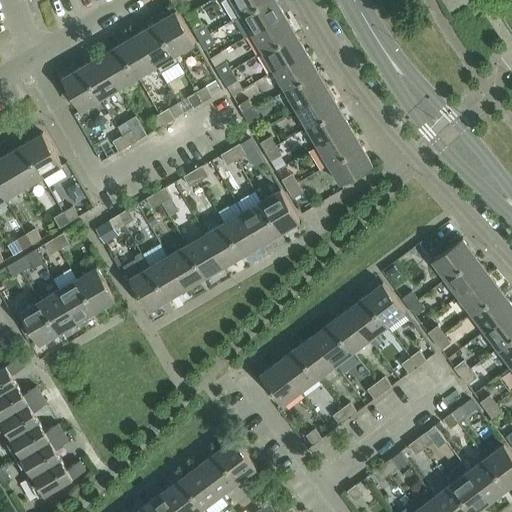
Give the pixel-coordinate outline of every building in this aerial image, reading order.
[(242,15),(267,0),(223,0),(221,1),(232,20),(241,14),(242,15)] [(275,0),(267,0),(242,15),(253,34),(285,15),(275,0)] [(159,27),(176,54),(195,43),(176,11),(157,22),(159,27)] [(264,52),(291,36),(295,33),(285,15),(253,34),(264,52)] [(157,22),(138,33),(141,38),(157,65),(161,72),(180,61),(176,54),(159,27),(157,22)] [(205,23),(194,30),(205,48),(216,42),(205,23)] [(157,65),(141,38),(138,33),(119,44),(122,49),(138,76),(157,65)] [(274,71),(302,55),(306,52),(295,33),(291,36),(264,52),(274,71)] [(138,76),(122,49),(119,44),(101,55),(103,60),(119,87),(138,76)] [(286,89),(313,73),(317,71),(306,52),(302,55),(274,71),(286,89)] [(119,87),(103,60),(101,55),(82,66),(85,71),(101,98),(119,87)] [(222,76),(232,70),(226,61),(216,67),(222,76)] [(101,98),(85,71),(82,66),(62,78),(81,110),(101,98)] [(232,70),(222,76),(227,85),(238,79),(232,70)] [(297,108),(324,92),(328,90),(317,71),(313,73),(286,89),(297,108)] [(197,91),(203,101),(222,89),(219,83),(209,89),(206,85),(197,91)] [(307,127),(335,111),(339,108),(328,90),(324,92),(297,108),(307,127)] [(188,96),(194,107),(203,101),(197,91),(188,96)] [(249,98),(238,104),(244,114),(254,108),(249,98)] [(169,107),(160,113),(166,123),(175,117),(169,107)] [(260,117),(254,108),(244,114),(249,123),(260,117)] [(318,145),(346,129),(350,127),(339,108),(335,111),(307,127),(318,145)] [(150,118),(156,128),(166,123),(160,113),(150,118)] [(329,164),(357,148),(361,145),(350,127),(346,129),(318,145),(329,164)] [(132,129),(122,135),(128,145),(138,139),(132,129)] [(23,144),(39,171),(42,176),(61,165),(42,133),(23,144)] [(113,140),(119,150),(128,145),(122,135),(113,140)] [(266,151),(276,145),(271,135),(260,142),(266,151)] [(240,142),(230,148),(236,158),(246,153),(240,142)] [(4,155),(21,182),(24,187),(42,176),(39,171),(23,144),(4,155)] [(276,145),(266,151),(271,160),(282,154),(276,145)] [(357,148),(329,164),(341,183),(373,165),(361,145),(357,148)] [(228,164),(236,158),(230,148),(221,153),(228,164)] [(0,157),(0,189),(2,193),(5,198),(24,187),(21,182),(4,155),(0,157)] [(203,164),(193,170),(199,180),(209,174),(203,164)] [(190,185),(199,180),(193,170),(184,175),(190,185)] [(288,188),(298,182),(293,173),(282,179),(288,188)] [(298,182),(288,188),(293,197),(303,191),(298,182)] [(165,186),(156,192),(162,202),(171,196),(165,186)] [(261,200),(277,228),(280,232),(299,221),(280,189),(261,200)] [(153,207),(162,202),(156,192),(147,197),(153,207)] [(280,232),(277,228),(261,200),(242,211),(261,243),(280,232)] [(63,211),(69,222),(79,216),(73,205),(63,211)] [(128,208),(119,214),(125,224),(134,218),(128,208)] [(69,222),(63,211),(54,216),(60,227),(69,222)] [(224,222),(240,249),(243,254),(261,243),(242,211),(224,222)] [(116,229),(125,224),(119,214),(110,219),(116,229)] [(154,215),(148,218),(152,225),(158,222),(154,215)] [(104,222),(96,228),(105,242),(119,234),(116,229),(110,219),(104,222)] [(205,233),(221,260),(224,265),(243,254),(240,249),(224,222),(205,233)] [(26,233),(32,244),(42,238),(36,227),(26,233)] [(53,238),(59,248),(70,242),(63,232),(53,238)] [(32,244),(26,233),(17,238),(23,249),(32,244)] [(186,244),(205,276),(224,265),(221,260),(205,233),(186,244)] [(59,248),(53,238),(45,243),(51,253),(59,248)] [(446,279),(476,256),(463,238),(432,261),(446,279)] [(168,255),(187,287),(205,276),(186,244),(168,255)] [(16,260),(22,270),(32,264),(26,254),(16,260)] [(132,271),(150,262),(146,254),(128,263),(132,271)] [(149,266),(165,293),(168,298),(187,287),(168,255),(149,266)] [(459,296),(484,277),(489,273),(476,256),(446,279),(459,296)] [(14,275),(22,270),(16,260),(8,265),(14,275)] [(79,282),(95,309),(96,310),(115,298),(96,266),(77,278),(79,282)] [(168,298),(165,293),(149,266),(130,277),(149,310),(168,298)] [(472,313),(497,294),(502,290),(489,273),(484,277),(459,296),(472,313)] [(96,310),(95,309),(79,282),(77,278),(58,289),(61,293),(77,321),(96,310)] [(368,300),(387,326),(406,312),(383,283),(365,296),(368,300)] [(77,321),(61,293),(58,289),(40,300),(43,304),(59,332),(77,321)] [(409,306),(419,299),(412,290),(402,297),(409,306)] [(511,303),(502,290),(497,294),(472,313),(485,330),(511,309),(511,303)] [(387,326),(368,300),(365,296),(348,309),(351,313),(370,339),(387,326)] [(419,299),(409,306),(415,315),(425,307),(419,299)] [(59,332),(43,304),(40,300),(20,311),(39,343),(59,332)] [(370,339),(351,313),(348,309),(330,322),(334,326),(353,352),(370,339)] [(498,348),(511,337),(511,309),(485,330),(498,348)] [(353,352),(334,326),(330,322),(313,335),(336,365),(353,352)] [(435,341),(444,334),(438,324),(428,332),(435,341)] [(444,334),(435,341),(441,349),(451,342),(444,334)] [(296,348),(299,352),(318,378),(336,365),(313,335),(296,348)] [(511,337),(498,348),(511,365),(511,364),(511,337)] [(318,378),(299,352),(296,348),(278,361),(282,365),(301,391),(318,378)] [(410,356),(418,366),(427,359),(419,349),(410,356)] [(0,384),(8,379),(6,376),(24,366),(18,356),(0,367),(0,384)] [(402,362),(409,372),(418,366),(410,356),(402,362)] [(461,376),(471,368),(464,359),(454,366),(461,376)] [(301,391),(282,365),(278,361),(260,375),(283,405),(301,391)] [(471,368),(461,376),(467,384),(477,377),(471,368)] [(385,375),(375,382),(383,392),(392,385),(385,375)] [(8,379),(0,384),(0,401),(15,392),(8,379)] [(367,388),(375,398),(383,392),(375,382),(367,388)] [(15,392),(0,401),(0,417),(41,394),(35,385),(17,396),(15,392)] [(0,417),(0,430),(2,434),(30,417),(28,414),(46,403),(41,394),(0,417)] [(487,410),(497,403),(490,394),(480,401),(487,410)] [(350,401),(341,408),(348,418),(357,411),(350,401)] [(497,403),(487,410),(493,419),(503,412),(497,403)] [(451,412),(459,422),(468,415),(460,405),(451,412)] [(333,414),(340,424),(348,418),(341,408),(333,414)] [(459,422),(451,412),(443,418),(450,428),(459,422)] [(2,434),(9,446),(37,430),(30,417),(2,434)] [(9,446),(17,459),(63,431),(58,422),(40,433),(37,430),(9,446)] [(313,444),(322,438),(315,428),(306,434),(313,444)] [(24,471),(53,455),(50,451),(68,440),(63,431),(17,459),(24,471)] [(426,431),(417,438),(424,448),(433,441),(426,431)] [(417,438),(408,444),(416,454),(424,448),(417,438)] [(217,453),(226,465),(233,475),(239,482),(257,468),(235,439),(217,453)] [(491,465),(505,483),(508,487),(511,484),(511,454),(504,444),(486,457),(491,465)] [(233,475),(226,465),(217,453),(199,465),(200,466),(222,495),(239,482),(233,475)] [(53,455),(24,471),(32,484),(60,467),(53,455)] [(391,457),(382,464),(390,473),(399,467),(391,457)] [(508,487),(505,483),(491,465),(486,457),(468,470),(491,500),(508,487)] [(60,467),(32,484),(39,497),(85,469),(80,460),(62,470),(60,467)] [(381,480),(390,473),(382,464),(374,470),(381,480)] [(0,467),(0,476),(4,483),(11,478),(4,465),(0,467)] [(222,495),(200,466),(199,465),(182,478),(183,479),(204,508),(222,495)] [(451,483),(470,509),(472,511),(475,511),(491,500),(468,470),(451,483)] [(198,511),(204,508),(183,479),(182,478),(165,491),(165,492),(180,511),(198,511)] [(356,483),(347,490),(354,500),(363,493),(356,483)] [(434,496),(445,511),(472,511),(470,509),(451,483),(434,496)] [(180,511),(165,492),(165,491),(147,504),(148,505),(153,511),(180,511)] [(445,511),(434,496),(417,509),(418,511),(445,511)] [(259,509),(261,511),(274,511),(275,511),(268,502),(259,509)]
